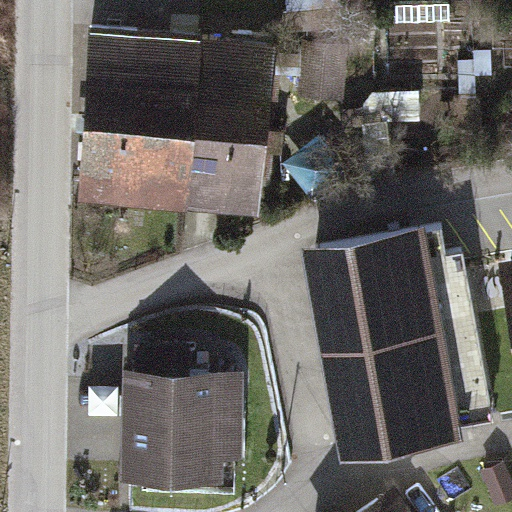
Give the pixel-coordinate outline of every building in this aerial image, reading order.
[(346,0),(290,0),(291,9),(286,9),(288,30),(349,23),(346,0)] [(452,1),(398,3),(399,20),(453,18),(452,1)] [(193,206),(207,35),(206,28),(93,20),(81,197),(193,206)] [(281,41),(207,35),(193,206),(267,212),(272,151),(284,151),(286,128),(274,127),(281,41)] [(351,41),(307,37),(302,94),(347,97),(351,41)] [(365,105),(343,108),(348,154),(365,151),(368,171),(398,170),(390,120),(424,119),(422,89),(376,89),(366,101),(365,105)] [(484,96),(457,96),(458,131),(484,131),(484,96)] [(434,220),(308,241),(343,449),(470,427),(434,220)] [(139,341),(138,367),(192,368),(193,342),(139,341)] [(138,367),(126,367),(123,477),(225,479),(225,454),(246,456),(246,368),(192,368),(138,367)] [(124,405),(86,405),(86,434),(124,434),(124,405)] [(419,511),(398,481),(352,511),(419,511)]
